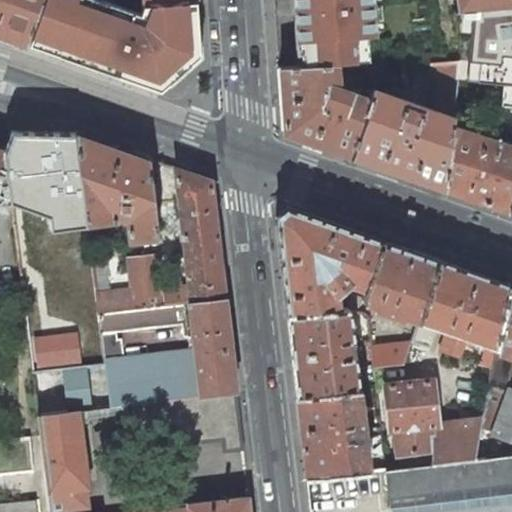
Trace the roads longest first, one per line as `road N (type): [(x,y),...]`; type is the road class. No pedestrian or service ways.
road 1 (tertiary): [(281,511),(246,174)]
road 2 (secondary): [(246,174),(511,266)]
road 3 (secondary): [(0,99),(70,113),(246,174)]
road 4 (tertiary): [(246,174),(240,0)]
